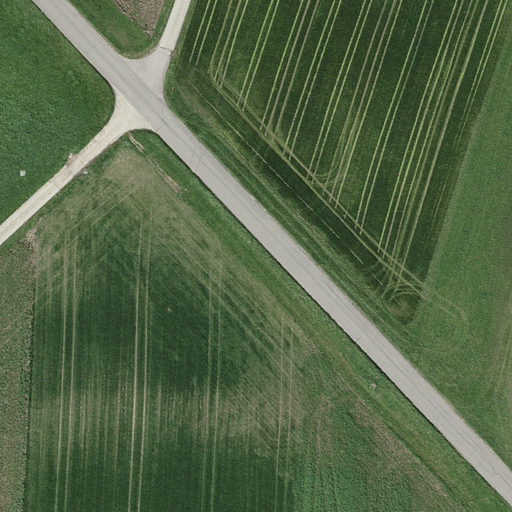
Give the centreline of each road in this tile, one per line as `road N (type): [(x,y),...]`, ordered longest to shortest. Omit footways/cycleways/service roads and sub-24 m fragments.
road 1 (tertiary): [(511,497),(40,0)]
road 2 (track): [(186,0),(134,101),(0,234)]
